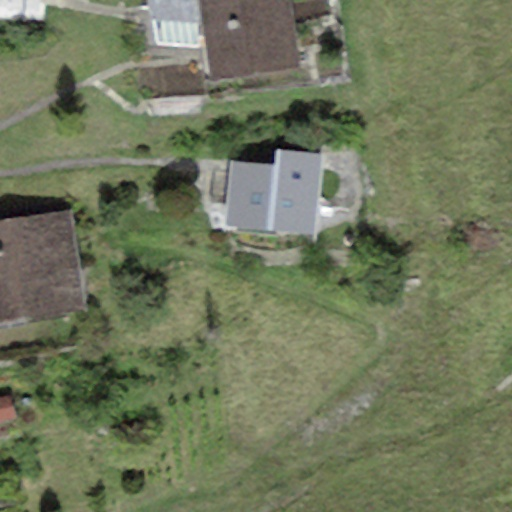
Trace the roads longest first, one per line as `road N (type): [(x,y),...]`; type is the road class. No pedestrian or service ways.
road 1 (track): [(58,252),(164,253),(365,316),(378,330),(379,353),(225,500),(190,511)]
road 2 (track): [(511,391),(490,410),(225,500)]
road 3 (track): [(0,136),(183,51)]
